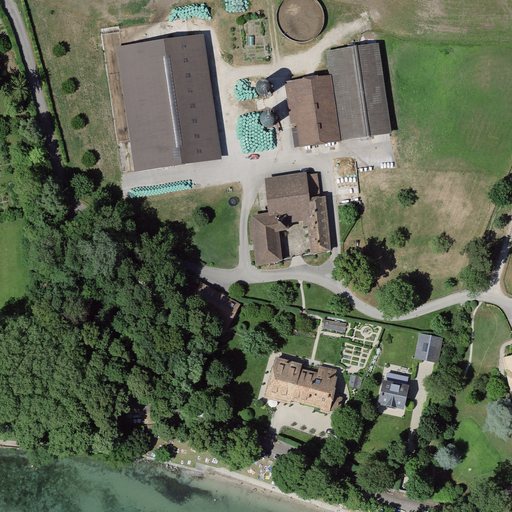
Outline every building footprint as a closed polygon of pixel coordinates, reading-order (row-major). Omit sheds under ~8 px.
[(202,38),(117,50),(135,172),(220,160),(202,38)] [(380,43),(328,51),(332,73),(341,142),(393,134),(380,43)] [(341,142),(332,73),(285,79),(291,125),(297,124),(299,149),(341,142)] [(303,176),(263,180),(266,215),(267,226),(277,225),(309,221),(306,199),(303,176)] [(326,196),(306,199),(309,221),(313,255),(333,252),(326,196)] [(281,261),(277,225),(267,226),(266,215),(249,217),(253,263),(281,261)] [(242,305),(203,285),(188,314),(227,334),(242,305)] [(444,339),(420,334),(415,361),(439,365),(444,339)] [(339,373),(276,358),(266,399),(329,415),(339,373)] [(410,383),(384,378),(378,406),(404,411),(410,383)]
